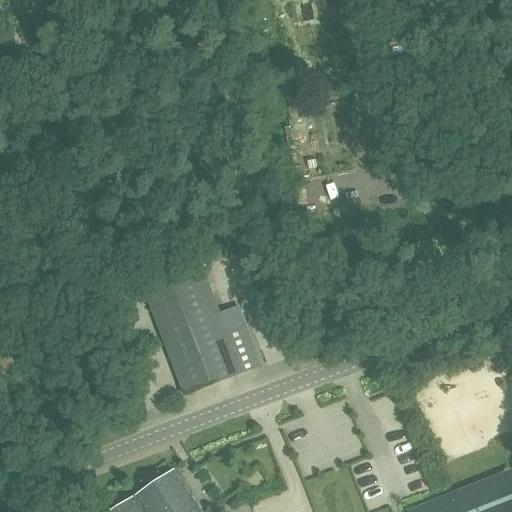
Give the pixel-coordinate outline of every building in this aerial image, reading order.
[(425,69),(389,76),(392,90),(428,83),(425,69)] [(202,267),(146,288),(186,395),(261,366),(244,321),(225,329),(202,267)] [(98,413),(100,419),(109,415),(107,409),(98,413)] [(202,511),(174,471),(135,497),(145,511),(202,511)] [(420,511),(510,511),(507,504),(511,501),(511,482),(511,481),(500,485),(498,481),(455,498),(420,511)] [(145,511),(135,497),(112,511),(145,511)]
